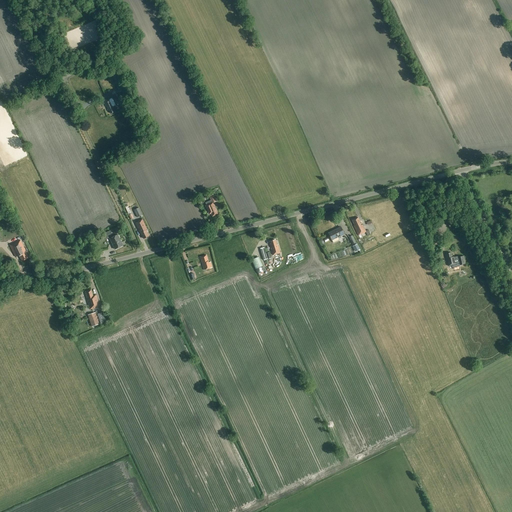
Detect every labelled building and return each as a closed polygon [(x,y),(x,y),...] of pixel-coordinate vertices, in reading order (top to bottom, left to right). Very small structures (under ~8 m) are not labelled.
[(64,84),(62,80),(71,76),(67,69),(54,75),(60,86),(64,84)] [(121,81),(117,71),(112,73),(116,83),(121,81)] [(109,98),(103,101),(106,108),(107,107),(108,109),(107,109),(108,111),(109,111),(110,114),(115,112),(113,107),(114,106),(115,107),(121,104),(116,95),(114,96),(114,97),(113,98),(112,97),(110,98),(111,99),(110,99),(109,98)] [(205,202),(206,205),(205,205),(209,215),(211,214),(212,216),(218,214),(213,202),(215,200),(213,195),(209,196),(211,200),(205,202)] [(141,216),(136,205),(133,206),(138,217),(141,216)] [(360,223),(358,217),(352,220),(354,225),(353,226),(358,236),(359,236),(360,239),(367,235),(368,236),(371,234),(369,230),(366,231),(363,224),(361,225),(360,223)] [(144,239),(149,236),(144,227),(146,226),(142,219),(136,223),(139,229),(144,239)] [(341,227),(328,233),(332,240),(333,242),(339,240),(338,237),(344,234),(341,227)] [(110,231),(103,234),(106,240),(109,238),(108,237),(112,235),(110,231)] [(118,235),(110,239),(115,249),(123,246),(118,235)] [(22,261),(28,258),(26,253),(27,253),(20,239),(9,245),(15,257),(19,255),(22,261)] [(269,242),(273,255),(280,253),(278,245),(277,245),(275,240),(269,242)] [(457,256),(454,257),(452,257),(451,253),(445,254),(446,259),(447,259),(449,266),(451,266),(452,267),(453,268),(459,267),(459,265),(465,264),(463,256),(458,258),(457,256)] [(206,255),(200,257),(204,270),(212,267),(211,262),(208,263),(206,255)] [(251,260),(255,269),(262,266),(259,257),(251,260)] [(261,268),(255,271),(259,280),(264,278),(261,268)] [(91,290),(85,292),(90,309),(100,306),(96,295),(93,296),(91,290)] [(107,322),(103,312),(97,315),(101,324),(107,322)] [(95,313),(88,315),(92,327),(99,324),(95,313)]
